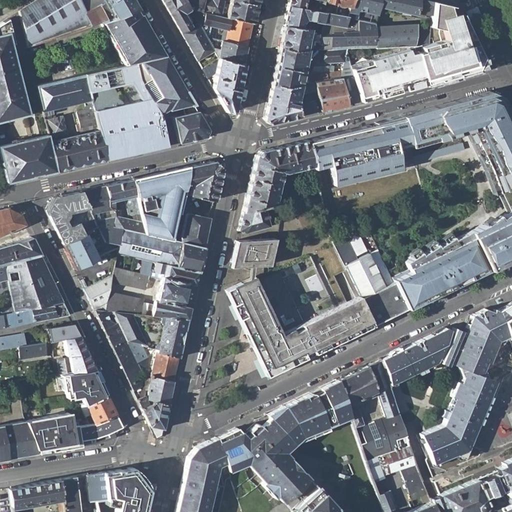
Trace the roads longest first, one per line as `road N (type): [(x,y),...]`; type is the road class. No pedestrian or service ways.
road 1 (residential): [(176,432),(511,278)]
road 2 (residential): [(241,138),(176,432)]
road 3 (residential): [(22,188),(137,450)]
road 4 (residential): [(241,138),(295,130),(511,66)]
road 5 (residential): [(241,138),(22,188)]
road 6 (residential): [(146,0),(219,121),(241,138)]
road 7 (residential): [(271,0),(241,138)]
road 8 (residential): [(0,475),(137,450)]
